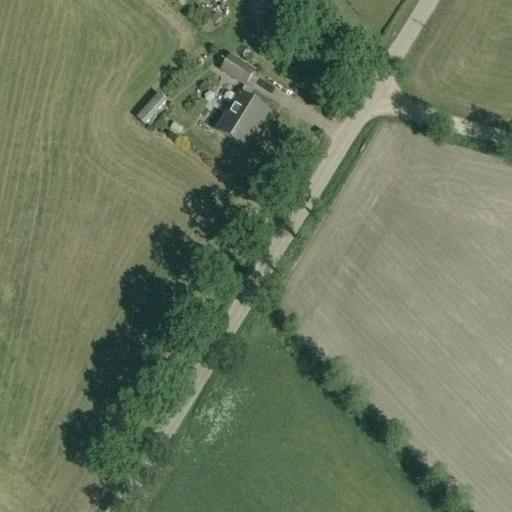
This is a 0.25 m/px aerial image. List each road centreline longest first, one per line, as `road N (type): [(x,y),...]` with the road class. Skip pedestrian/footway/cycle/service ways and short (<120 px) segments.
road 1 (unclassified): [(116,511),(431,0)]
road 2 (track): [(372,95),(511,140)]
